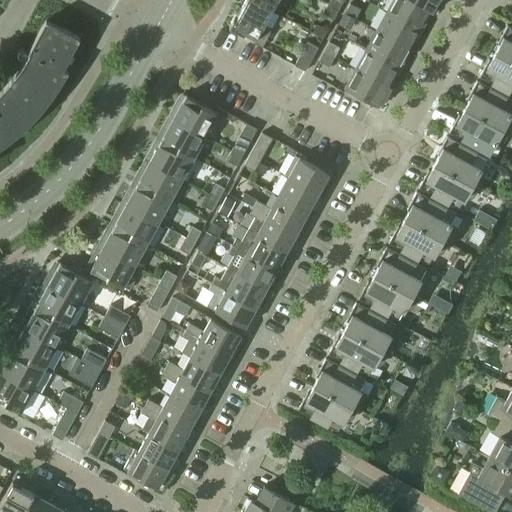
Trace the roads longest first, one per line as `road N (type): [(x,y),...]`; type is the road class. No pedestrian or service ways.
road 1 (residential): [(202,511),(391,157)]
road 2 (residential): [(391,157),(156,26)]
road 3 (unclassified): [(0,231),(91,147),(156,26)]
road 4 (residential): [(391,157),(478,0)]
road 5 (residential): [(142,511),(0,434)]
